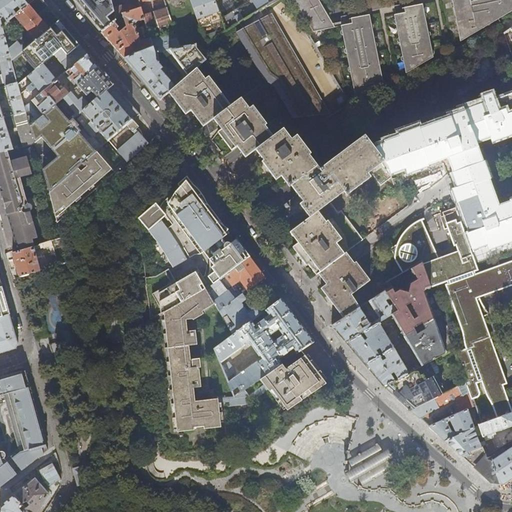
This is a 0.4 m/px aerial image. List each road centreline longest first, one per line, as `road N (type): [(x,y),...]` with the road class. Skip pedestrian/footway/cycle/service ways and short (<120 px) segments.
road 1 (residential): [(293,301),(60,0)]
road 2 (residential): [(511,506),(488,502),(393,417),(293,301)]
road 3 (residential): [(27,350),(65,468),(50,511)]
